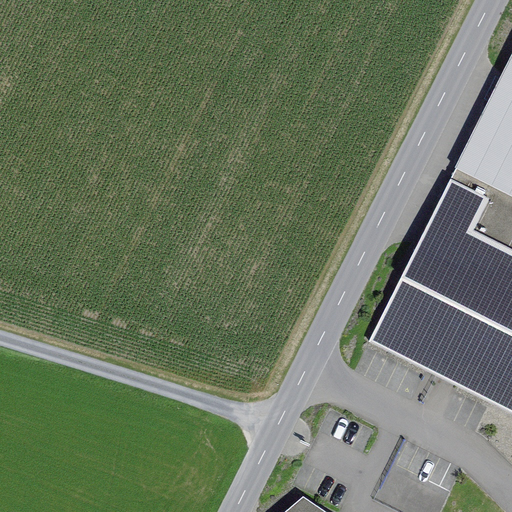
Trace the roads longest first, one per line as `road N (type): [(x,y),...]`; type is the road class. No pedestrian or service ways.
road 1 (unclassified): [(235,511),(493,0)]
road 2 (track): [(276,431),(0,338)]
